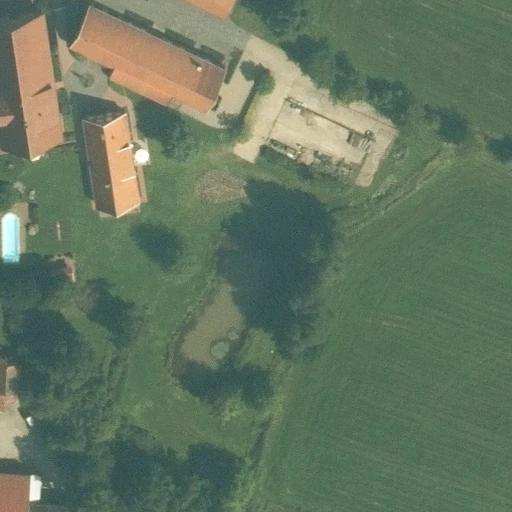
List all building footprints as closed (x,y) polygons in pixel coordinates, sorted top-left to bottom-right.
[(242,74),(102,12),(84,53),(128,73),(124,83),(219,125),(242,74)] [(43,18),(0,25),(0,152),(64,142),(43,18)] [(137,118),(91,124),(104,219),(150,213),(137,118)] [(0,357),(0,410),(23,412),(25,358),(0,357)] [(46,471),(0,468),(0,511),(92,511),(93,505),(44,503),(46,471)]
